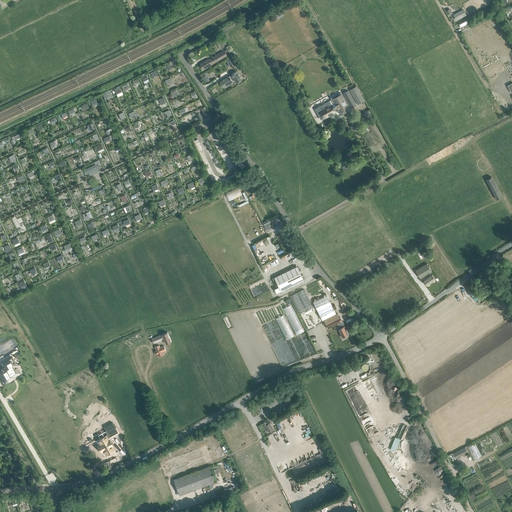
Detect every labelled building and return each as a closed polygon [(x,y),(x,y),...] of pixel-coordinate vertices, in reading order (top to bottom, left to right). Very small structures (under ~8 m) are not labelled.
[(453,15),(456,20),(466,15),(464,10),(453,15)] [(203,68),(214,62),(226,55),(224,51),(212,57),(212,58),(209,60),(209,59),(200,64),(203,68)] [(242,70),(234,56),(228,59),(233,67),(237,65),(240,69),(241,71),(242,70)] [(219,82),(221,84),(223,88),(228,84),(233,81),(232,81),(235,79),(237,83),(242,80),(236,71),(223,80),(223,79),(222,79),(223,80),(219,82)] [(357,86),(350,90),(358,105),(365,101),(357,86)] [(348,91),(344,93),(352,108),(356,105),(348,91)] [(332,99),(334,103),(332,104),(330,102),(322,106),(323,108),(319,111),(324,119),(329,116),(330,116),(330,117),(333,115),(333,114),(337,112),(336,111),(338,110),(340,114),(348,110),(340,95),(332,99)] [(96,146),(99,152),(105,149),(102,143),(96,146)] [(95,164),(95,165),(83,170),(86,175),(90,173),(91,175),(99,171),(98,169),(100,168),(99,165),(100,165),(98,160),(94,162),(95,164)] [(491,177),(486,179),(497,199),(502,196),(491,177)] [(229,200),(241,196),(239,192),(241,191),(239,187),(226,191),(229,200)] [(416,270),(420,278),(432,272),(427,264),(416,270)] [(276,276),(283,290),(305,279),(299,265),(276,276)] [(432,274),(424,280),(427,285),(436,279),(432,274)] [(313,307),(304,289),(290,296),(299,314),(313,307)] [(328,328),(333,326),(336,330),(338,329),(341,334),(342,337),(349,334),(346,329),(347,329),(345,325),(343,321),(342,321),(340,316),(340,317),(338,313),(336,314),(327,295),(314,302),(323,320),(324,320),(328,328)] [(284,308),(296,334),(303,331),(292,304),(284,308)] [(294,336),(284,314),(276,318),(286,340),(294,336)] [(321,326),(308,329),(310,336),(319,333),(318,329),(321,328),(321,326)] [(172,341),(168,332),(152,339),(154,344),(164,339),(166,344),(172,341)] [(131,339),(127,340),(126,345),(130,348),(134,346),(134,342),(131,339)] [(160,347),(159,345),(155,347),(156,350),(157,354),(158,354),(159,357),(163,355),(162,352),(166,350),(164,346),(160,347)] [(296,346),(300,358),(316,352),(314,346),(296,346)] [(15,377),(15,376),(20,373),(16,366),(17,365),(11,356),(5,360),(1,362),(2,362),(4,366),(0,368),(0,375),(5,383),(13,379),(15,377)] [(50,441),(60,435),(49,416),(39,422),(50,441)] [(266,421),(262,423),(265,428),(266,427),(269,433),(274,430),(270,423),(268,424),(266,421)] [(114,450),(112,446),(109,440),(107,438),(110,437),(119,432),(116,427),(113,422),(104,427),(109,435),(107,436),(106,436),(98,440),(96,441),(98,445),(101,452),(104,456),(106,454),(114,450)] [(401,440),(405,432),(407,426),(403,425),(397,438),(396,437),(390,450),(394,451),(399,439),(401,440)] [(476,443),(469,446),(474,459),(481,457),(476,443)] [(468,454),(465,447),(452,454),(455,459),(462,455),(463,457),(468,454)] [(210,466),(174,479),(180,495),(216,482),(210,466)]
